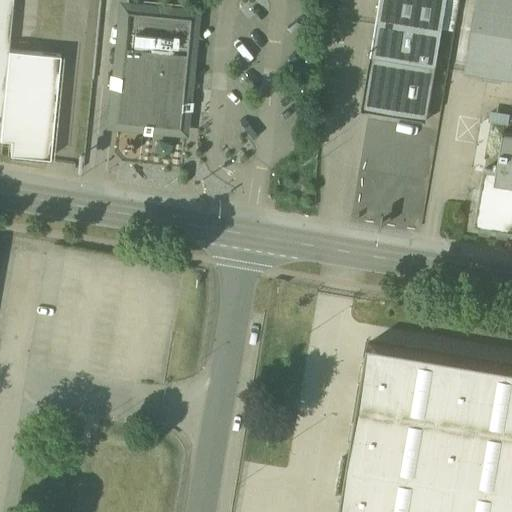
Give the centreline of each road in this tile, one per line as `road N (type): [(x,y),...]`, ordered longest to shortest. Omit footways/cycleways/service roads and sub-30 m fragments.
road 1 (unclassified): [(246,238),(204,511)]
road 2 (secondary): [(511,281),(246,238)]
road 3 (secondary): [(246,238),(0,196)]
